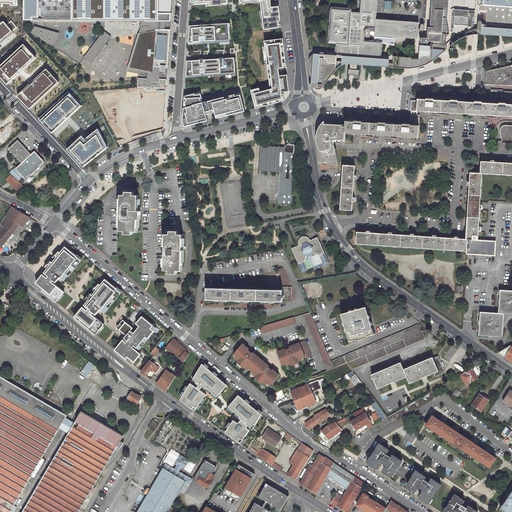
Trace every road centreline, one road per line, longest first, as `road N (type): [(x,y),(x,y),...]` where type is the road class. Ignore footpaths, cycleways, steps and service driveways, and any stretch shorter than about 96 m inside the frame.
road 1 (residential): [(53,223),(299,437),(354,467)]
road 2 (primary): [(10,275),(260,466)]
road 3 (residential): [(354,467),(378,435),(443,399),(511,453)]
road 4 (residential): [(465,339),(364,268),(330,224)]
road 5 (residential): [(358,219),(453,224),(460,151)]
road 6 (residential): [(460,151),(371,147),(358,219)]
road 7 (residential): [(184,0),(176,139)]
road 8 (unknown): [(16,511),(86,391)]
road 9 (residential): [(0,85),(88,181)]
road 10 (secondary): [(295,108),(176,139)]
